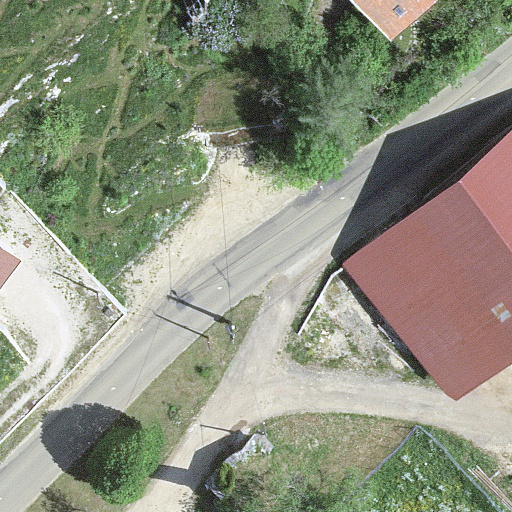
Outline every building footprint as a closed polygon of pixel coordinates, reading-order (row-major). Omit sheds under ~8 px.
[(324,0),(350,32),(389,0),(324,0)] [(285,67),(224,68),(226,129),(286,124),(285,67)] [(511,113),(394,207),(410,228),(504,342),(511,335),(511,113)] [(382,251),(473,367),(504,342),(410,228),(394,207),(365,229),(382,251)] [(0,221),(0,261),(19,235),(0,221)] [(237,485),(273,450),(254,430),(218,465),(237,485)]
